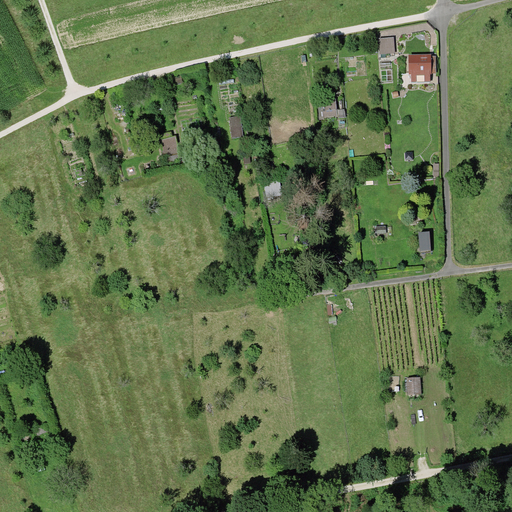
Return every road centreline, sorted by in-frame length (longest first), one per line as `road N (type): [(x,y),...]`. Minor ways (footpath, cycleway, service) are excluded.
road 1 (track): [(492,0),(75,93),(0,135)]
road 2 (track): [(450,271),(441,0)]
road 3 (track): [(511,458),(252,509)]
road 4 (track): [(511,263),(314,292)]
